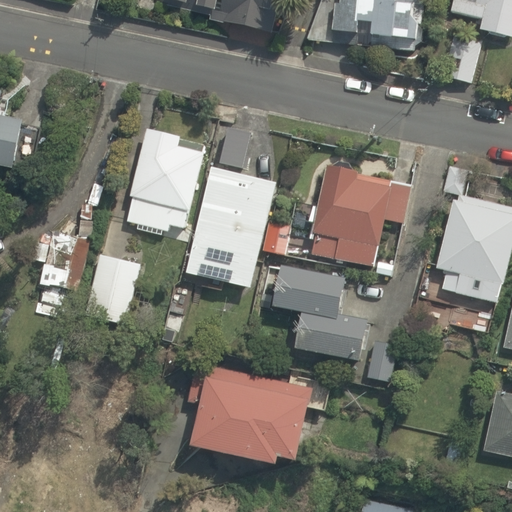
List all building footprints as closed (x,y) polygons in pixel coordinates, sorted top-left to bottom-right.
[(280,43),(289,0),(171,0),(170,5),(225,17),(222,30),(280,43)] [(352,0),(347,43),(423,53),(429,0),(352,0)] [(511,0),(459,0),(457,15),(487,21),(484,37),(511,43),(511,0)] [(484,57),(448,49),(442,78),(477,86),(484,57)] [(0,162),(5,164),(15,110),(0,106),(0,162)] [(200,138),(141,126),(121,220),(180,233),(200,138)] [(282,251),(289,219),(264,214),(271,177),(202,163),(179,269),(249,284),(257,245),(282,251)] [(427,301),(420,330),(445,337),(448,326),(484,335),(511,226),(511,208),(467,197),(474,170),(447,164),(440,193),(449,195),(431,266),(422,263),(413,297),(427,301)] [(312,256),(369,267),(379,217),(401,222),(408,185),(306,166),(289,258),(310,262),(312,256)] [(83,251),(48,243),(38,284),(73,293),(83,251)] [(131,264),(96,254),(81,311),(117,320),(131,264)] [(292,307),(333,316),(341,279),(275,265),(267,302),(292,307)] [(511,286),(502,350),(511,351),(511,286)] [(333,316),(292,307),(285,342),(356,357),(363,322),(333,316)] [(305,405),(309,387),(200,363),(183,440),(262,457),(264,449),(287,454),(298,404),(305,405)] [(511,393),(493,390),(481,446),(511,452),(511,393)] [(71,511),(79,482),(4,465),(0,481),(0,511),(71,511)] [(420,511),(422,507),(357,495),(353,511),(420,511)]
